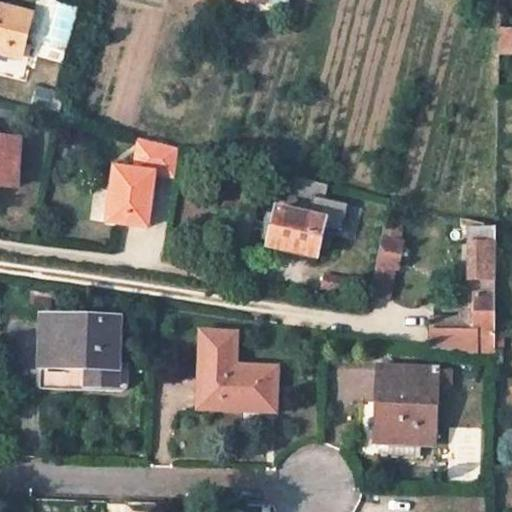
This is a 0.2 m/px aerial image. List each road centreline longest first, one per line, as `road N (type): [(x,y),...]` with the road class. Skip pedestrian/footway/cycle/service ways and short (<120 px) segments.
road 1 (unknown): [(0,271),(350,328)]
road 2 (residential): [(0,476),(315,484)]
